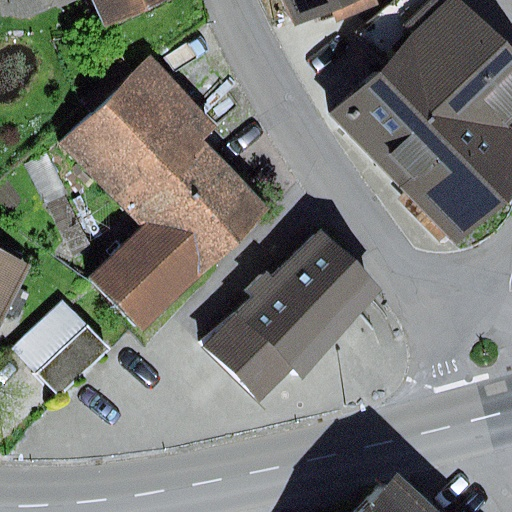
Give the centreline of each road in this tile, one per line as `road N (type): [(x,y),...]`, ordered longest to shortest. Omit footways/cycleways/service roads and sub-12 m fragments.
road 1 (primary): [(454,427),(271,473),(105,501),(0,505)]
road 2 (residential): [(438,323),(295,129),(227,0)]
